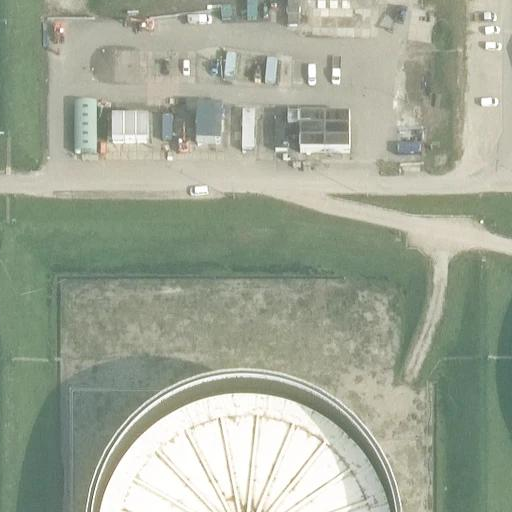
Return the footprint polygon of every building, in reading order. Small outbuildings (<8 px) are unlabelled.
[(223,0),(225,19),(273,16),(271,0),(223,0)] [(309,0),(309,33),(374,35),(375,9),(348,8),(348,0),(309,0)] [(229,56),(224,76),(234,78),(238,58),(229,56)] [(98,103),(76,103),(76,152),(97,152),(98,103)] [(197,109),(196,144),(220,144),(221,109),(197,109)] [(300,118),(300,154),(349,155),(349,119),(300,118)] [(148,121),(113,120),(113,144),(148,144),(148,121)] [(408,511),(407,501),(382,456),(345,421),(298,399),(247,394),(193,406),(147,435),(114,478),(102,511),(408,511)]
